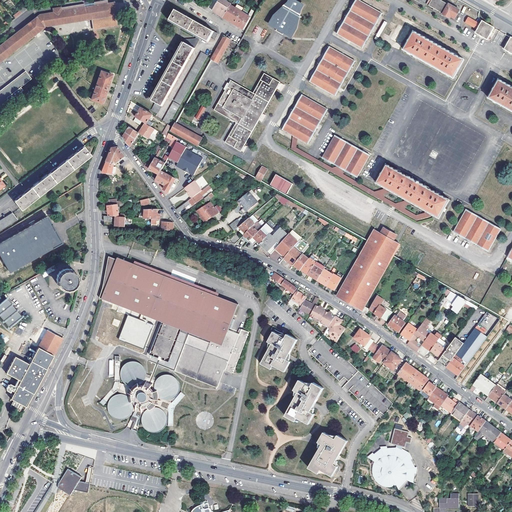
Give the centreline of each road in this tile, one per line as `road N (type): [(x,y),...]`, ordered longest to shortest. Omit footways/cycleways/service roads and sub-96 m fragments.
road 1 (residential): [(125,151),(189,237),(245,252),(301,281),(511,426)]
road 2 (tertiary): [(398,511),(79,437)]
road 3 (tertiary): [(111,132),(93,180),(93,282),(58,367)]
road 4 (residential): [(111,132),(87,133),(0,203)]
road 5 (tertiary): [(152,17),(111,132)]
